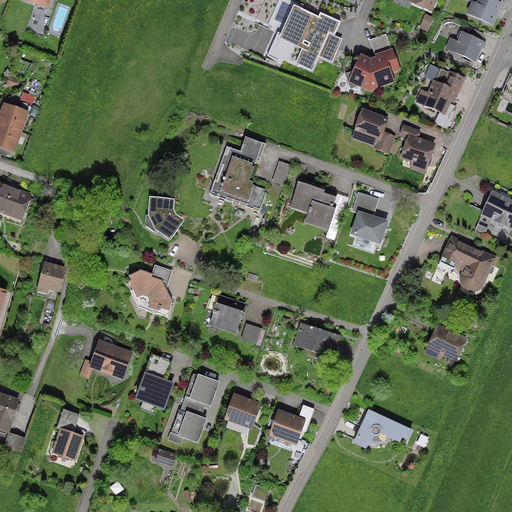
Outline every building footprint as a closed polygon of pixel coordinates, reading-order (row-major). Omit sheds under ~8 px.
[(23,0),(46,8),(48,0),(23,0)] [(412,0),(411,3),(430,11),(434,0),(412,0)] [(467,15),(490,25),(499,5),(492,1),(492,0),(476,0),(474,6),(470,7),(467,15)] [(318,19),(292,8),(279,39),(302,49),(296,64),(312,71),(318,58),(331,63),(340,40),(332,37),(338,23),(319,15),(318,19)] [(431,20),(425,17),(420,29),(426,31),(431,20)] [(453,53),(474,62),(482,44),(458,33),(456,39),(458,43),(453,53)] [(390,52),(384,36),(369,42),(377,61),(370,64),(360,60),(355,72),(345,76),(350,89),(360,85),(369,90),(390,81),(388,74),(397,70),(390,52)] [(416,103),(442,115),(453,92),(456,94),(463,80),(449,74),(443,87),(434,83),(428,96),(421,92),(416,103)] [(18,81),(9,78),(6,86),(15,89),(18,81)] [(0,126),(19,133),(25,114),(5,107),(0,121),(0,126)] [(381,134),(386,121),(362,113),(355,132),(377,140),(374,149),(387,154),(393,138),(381,134)] [(0,147),(12,152),(19,133),(0,126),(0,147)] [(403,127),(400,137),(408,140),(401,159),(416,164),(416,162),(426,165),(433,147),(415,141),(418,133),(403,127)] [(248,182),(261,144),(244,138),(239,153),(235,152),(233,159),(231,158),(230,159),(225,157),(216,182),(220,184),(217,192),(220,193),(218,196),(225,199),(225,200),(259,212),(265,194),(263,194),(264,191),(251,186),(252,184),(248,182)] [(271,183),(283,187),(290,166),(278,162),(271,183)] [(331,210),(335,199),(326,196),(326,194),(326,193),(324,191),(321,191),(320,193),(319,194),(315,192),(316,190),(298,184),(293,196),(296,197),(293,206),(319,214),(315,224),(328,228),(334,211),(331,210)] [(22,213),(28,196),(0,186),(0,212),(13,217),(15,211),(22,213)] [(511,225),(511,203),(491,195),(483,213),(492,217),(491,220),(495,222),(497,227),(501,229),(506,227),(510,229),(511,225)] [(170,239),(170,240),(171,240),(184,221),(175,215),(173,210),(174,200),(151,198),(149,217),(153,217),(158,226),(155,229),(170,239)] [(386,223),(358,214),(351,235),(379,244),(386,223)] [(69,225),(60,236),(66,241),(64,243),(69,248),(78,237),(73,232),(75,229),(69,225)] [(492,260),(451,241),(444,256),(443,256),(439,263),(448,268),(452,260),(466,267),(462,276),(461,279),(461,281),(462,284),(464,287),(466,289),(469,291),(473,291),(476,289),(479,287),(492,260)] [(58,291),(63,271),(44,265),(38,286),(58,291)] [(163,286),(168,271),(154,266),(151,275),(140,271),(128,277),(132,286),(130,287),(132,292),(133,291),(138,302),(140,301),(145,311),(166,318),(171,302),(165,289),(166,287),(163,286)] [(246,280),(255,283),(257,277),(248,274),(246,280)] [(209,325),(234,334),(243,306),(218,298),(212,296),(207,310),(212,311),(212,314),(213,314),(209,325)] [(43,316),(50,318),(53,306),(47,304),(43,316)] [(259,346),(264,332),(260,330),(245,325),(240,340),(255,345),(259,346)] [(318,355),(330,359),(338,337),(301,325),(295,343),(319,351),(318,355)] [(464,340),(437,328),(428,348),(437,353),(440,358),(445,356),(455,361),(464,340)] [(112,353),(99,348),(93,364),(102,368),(101,371),(121,378),(129,355),(118,351),(117,353),(114,352),(112,353)] [(175,361),(153,353),(136,399),(164,409),(172,385),(167,383),(175,361)] [(84,365),(85,364),(85,363),(80,377),(88,380),(92,368),(84,365)] [(217,384),(193,375),(186,395),(210,404),(217,384)] [(0,429),(7,432),(14,410),(18,411),(19,406),(16,405),(17,402),(0,396),(0,429)] [(251,428),(258,406),(233,397),(225,419),(251,428)] [(298,416),(305,419),(308,408),(302,406),(298,416)] [(204,421),(178,412),(168,440),(180,444),(182,439),(196,444),(204,421)] [(270,435),(295,444),(303,422),(277,413),(270,435)] [(361,427),(360,426),(353,440),(355,441),(354,444),(364,449),(368,442),(373,444),(375,444),(379,444),(381,443),(384,441),(385,439),(387,437),(398,442),(400,437),(407,440),(410,432),(368,413),(361,427)] [(52,454),(73,461),(81,438),(60,431),(52,454)] [(19,453),(23,439),(8,434),(4,448),(19,453)] [(417,445),(422,447),(426,439),(421,437),(417,445)] [(174,457),(159,452),(155,461),(171,466),(174,457)] [(251,497),(265,502),(269,493),(254,488),(251,497)]
